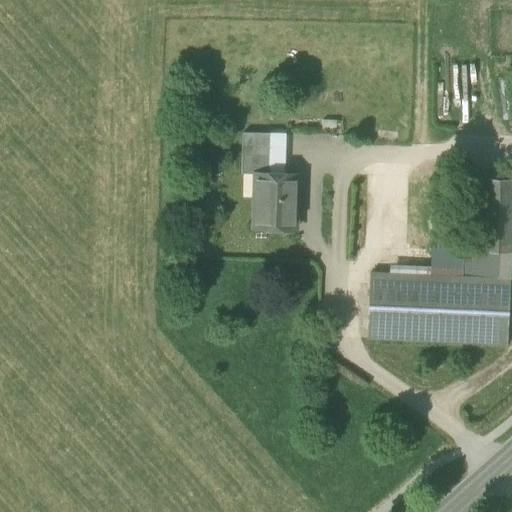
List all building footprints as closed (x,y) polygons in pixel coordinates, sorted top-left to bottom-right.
[(241,175),(256,175),(256,174),(269,174),(271,134),(243,133),(241,175)] [(284,135),(271,134),(269,174),(283,174),(284,135)] [(255,230),(295,231),(296,175),(283,174),(269,174),(256,174),(256,175),(260,175),(259,198),(255,198),(255,230)] [(462,252),(483,252),(484,179),(464,179),(462,252)] [(511,240),(511,180),(484,179),(483,252),(511,253),(511,240)] [(462,277),(510,279),(511,253),(483,252),(462,252),(462,277)] [(367,340),(507,346),(510,279),(462,277),(370,273),(367,340)]
